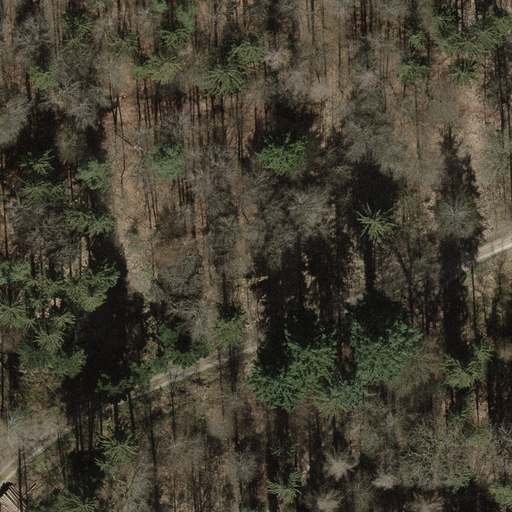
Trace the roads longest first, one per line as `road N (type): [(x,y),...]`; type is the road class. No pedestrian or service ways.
road 1 (track): [(511,238),(0,439)]
road 2 (track): [(416,277),(260,511)]
